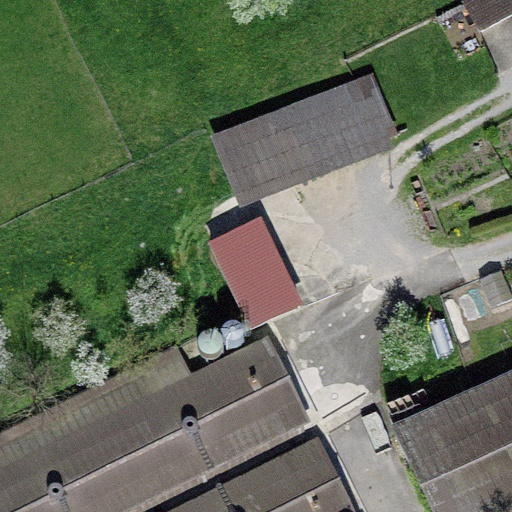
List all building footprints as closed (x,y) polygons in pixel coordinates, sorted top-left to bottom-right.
[(511,0),(467,0),(459,4),(476,36),(511,17),(511,0)] [(373,68),(215,128),(244,204),(402,144),(373,68)] [(256,226),(212,247),(252,330),(296,308),(256,226)] [(235,348),(239,347),(242,344),(244,341),(245,337),(245,333),(243,329),(240,327),(237,325),(233,325),(229,325),(226,327),(223,330),(222,334),(222,337),(222,341),(225,344),(227,347),(231,348),(235,348)] [(0,430),(0,511),(118,511),(319,416),(278,331),(184,376),(171,348),(0,430)] [(204,362),(208,360),(212,358),(214,355),(215,351),(214,347),(213,343),(210,340),(206,338),(202,338),(198,339),(195,341),(193,344),(191,347),(191,351),(192,354),(194,358),(197,360),(200,361),(204,362)] [(511,366),(393,424),(435,511),(474,511),(511,494),(511,366)] [(364,511),(323,428),(153,511),(364,511)]
